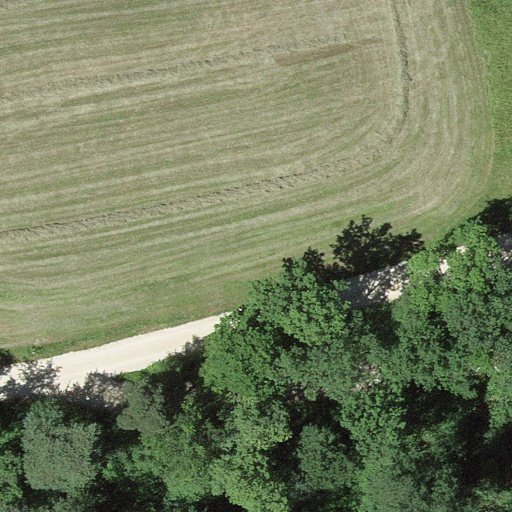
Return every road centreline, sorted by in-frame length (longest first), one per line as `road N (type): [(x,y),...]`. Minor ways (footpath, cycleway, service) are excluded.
road 1 (unclassified): [(0,381),(511,244)]
road 2 (track): [(23,377),(111,399),(184,400),(511,351)]
